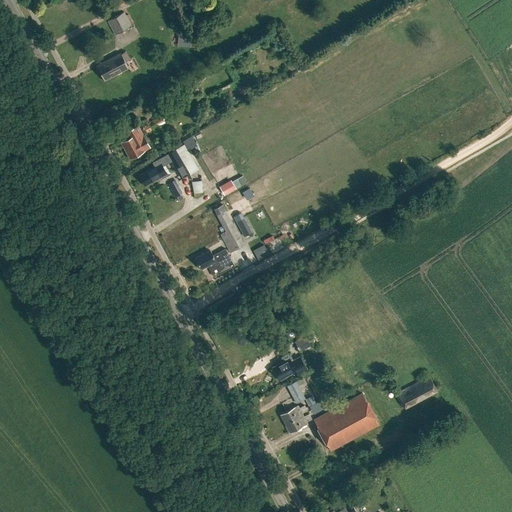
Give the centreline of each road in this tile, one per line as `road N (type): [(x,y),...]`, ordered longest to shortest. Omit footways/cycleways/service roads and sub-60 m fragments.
road 1 (tertiary): [(285,511),(9,0)]
road 2 (track): [(511,122),(192,308)]
road 3 (track): [(168,511),(0,259)]
